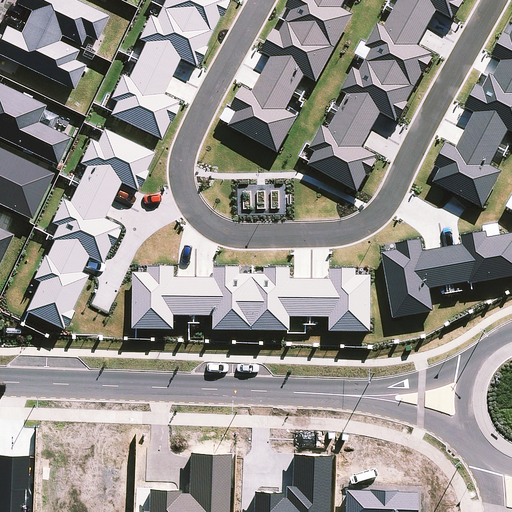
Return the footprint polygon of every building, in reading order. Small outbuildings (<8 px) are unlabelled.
[(82,43),(86,34),(97,39),(108,13),(78,0),(17,0),(16,3),(30,9),(21,31),(6,24),(0,36),(0,54),(74,88),(85,64),(74,59),(79,48),(59,39),(61,34),(82,43)] [(435,54),(418,44),(437,10),(453,19),(463,0),(395,0),(305,160),(359,190),(379,156),(362,146),(382,112),(397,120),(435,54)] [(511,21),(493,55),(502,60),(494,75),(489,73),(482,86),(477,83),(465,106),(475,111),(455,147),(447,142),(428,177),(483,207),(503,171),(490,164),(509,129),(511,130),(511,21)] [(0,136),(57,164),(70,136),(38,120),(46,104),(0,82),(0,136)] [(23,309),(64,329),(90,274),(84,271),(90,258),(103,264),(121,224),(107,217),(123,184),(136,190),(154,150),(97,123),(78,164),(83,166),(68,199),(61,196),(48,225),(53,228),(30,277),(37,280),(23,309)] [(0,202),(32,218),(53,171),(0,146),(0,202)] [(0,259),(13,232),(0,226),(0,259)] [(487,232),(461,235),(462,244),(424,250),(422,240),(397,243),(398,249),(383,251),(393,317),(434,311),(431,288),(511,276),(511,233),(488,237),(487,232)] [(176,276),(176,269),(135,268),(134,328),(176,329),(176,315),(215,316),(214,330),(291,330),(291,317),(330,317),(330,331),(372,331),(373,274),(356,274),(356,269),(331,269),(331,278),(292,277),(292,270),(215,269),(215,276),(176,276)]
